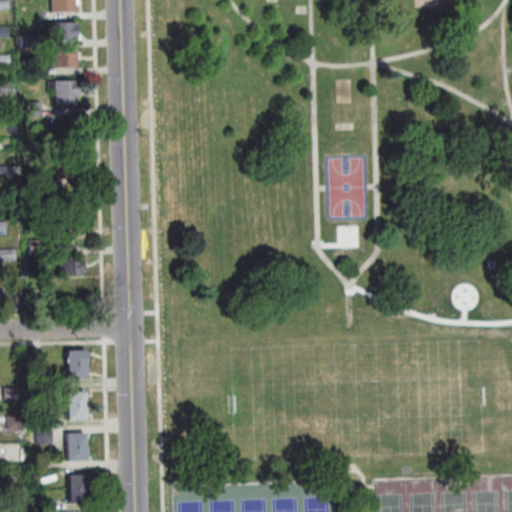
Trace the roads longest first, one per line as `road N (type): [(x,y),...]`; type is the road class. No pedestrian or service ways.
road 1 (tertiary): [(137,511),(121,0)]
road 2 (residential): [(131,327),(0,330)]
